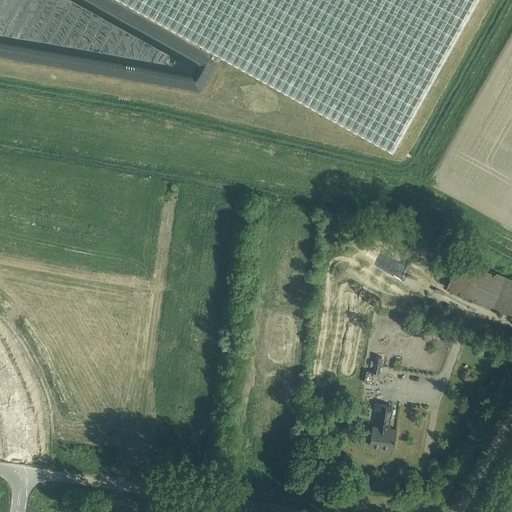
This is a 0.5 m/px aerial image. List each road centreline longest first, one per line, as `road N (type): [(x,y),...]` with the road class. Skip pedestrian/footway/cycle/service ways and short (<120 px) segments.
road 1 (track): [(130,485),(168,203)]
road 2 (unclassified): [(130,485),(305,511)]
